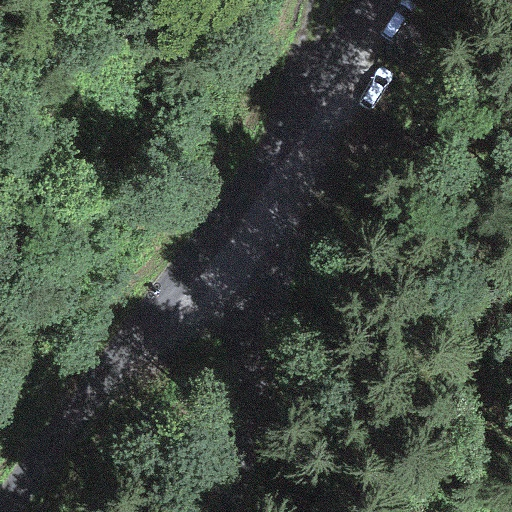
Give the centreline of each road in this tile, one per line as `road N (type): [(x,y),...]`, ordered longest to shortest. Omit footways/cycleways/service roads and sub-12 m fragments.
road 1 (unclassified): [(13,511),(394,0)]
road 2 (track): [(296,133),(319,0)]
